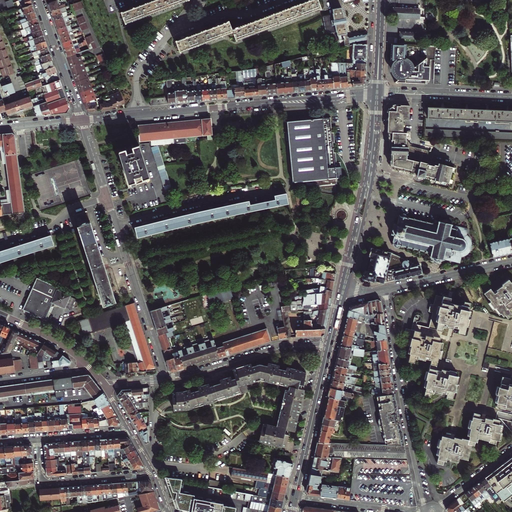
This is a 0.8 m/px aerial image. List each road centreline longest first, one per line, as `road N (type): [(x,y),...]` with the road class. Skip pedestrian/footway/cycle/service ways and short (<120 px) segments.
road 1 (tertiary): [(139,115),(373,93)]
road 2 (residential): [(385,290),(411,448),(431,511)]
road 3 (primary): [(346,291),(373,179),(380,92)]
road 4 (primary): [(373,93),(339,290)]
road 5 (residential): [(165,378),(107,196)]
road 6 (residential): [(327,344),(276,347),(165,378)]
road 7 (residential): [(151,470),(41,482),(37,438)]
road 8 (primary): [(293,498),(325,361)]
road 9 (residential): [(380,92),(511,96)]
road 10 (tertiary): [(511,260),(385,290)]
road 11 (residential): [(38,0),(82,121)]
road 12 (residential): [(172,31),(290,0)]
